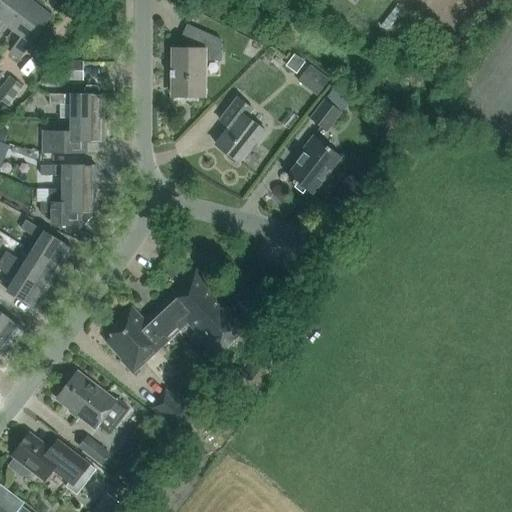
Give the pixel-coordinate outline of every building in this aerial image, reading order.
[(0,0),(0,13),(9,0),(0,0)] [(9,0),(0,13),(0,29),(4,24),(13,31),(37,0),(9,0)] [(45,5),(38,0),(37,0),(13,31),(23,38),(11,54),(19,61),(52,18),(41,9),(45,5)] [(173,50),(173,96),(205,97),(206,61),(221,61),(221,41),(188,26),(181,41),(190,45),(190,51),(173,50)] [(59,79),(82,79),(82,61),(59,61),(59,79)] [(329,80),(310,65),(297,81),(317,96),(329,80)] [(11,76),(0,89),(0,99),(8,106),(24,87),(11,76)] [(86,86),(84,88),(84,94),(49,94),(49,104),(60,104),(60,117),(104,117),(104,94),(99,94),(99,88),(97,86),(86,86)] [(268,133),(248,118),(253,111),(236,99),(221,120),(230,127),(217,145),(229,154),(227,157),(237,164),(238,162),(241,164),(255,144),(258,146),(268,133)] [(311,119),(327,132),(342,113),(325,101),(311,119)] [(104,141),(104,118),(70,117),(70,131),(43,131),(43,152),(88,152),(88,141),(104,141)] [(5,142),(6,138),(9,130),(0,127),(0,140),(3,141),(5,142)] [(313,195),(342,158),(313,136),(300,153),(303,156),(288,176),(313,195)] [(0,141),(0,156),(4,158),(10,145),(3,142),(0,141)] [(41,175),(62,175),(62,189),(95,189),(95,166),(41,166),(41,175)] [(96,213),(95,189),(62,189),(49,189),(49,202),(40,202),(40,213),(52,213),(52,226),(83,227),(83,222),(87,222),(92,217),(92,213),(96,213)] [(38,239),(31,250),(60,268),(72,248),(25,219),(20,228),(38,239)] [(48,288),(60,268),(31,250),(24,262),(6,251),(1,259),(48,288)] [(35,308),(48,288),(1,259),(0,260),(0,269),(14,278),(7,290),(35,308)] [(106,341),(134,372),(187,323),(218,355),(246,329),(207,287),(210,284),(197,270),(144,319),(133,308),(119,320),(124,325),(106,341)] [(0,311),(0,341),(7,346),(21,327),(0,311)] [(117,399),(115,401),(78,372),(57,399),(96,428),(104,418),(116,427),(129,409),(117,399)] [(191,409),(166,390),(151,409),(177,428),(191,409)] [(174,434),(168,444),(177,450),(183,440),(174,434)] [(96,471),(58,441),(51,450),(30,435),(13,456),(16,458),(9,467),(21,476),(29,475),(32,471),(45,481),(53,470),(69,483),(65,488),(77,496),(96,471)] [(80,447),(103,464),(110,454),(88,437),(80,447)] [(150,481),(142,474),(131,488),(140,494),(150,481)] [(107,496),(102,504),(112,511),(113,511),(119,505),(107,496)]
